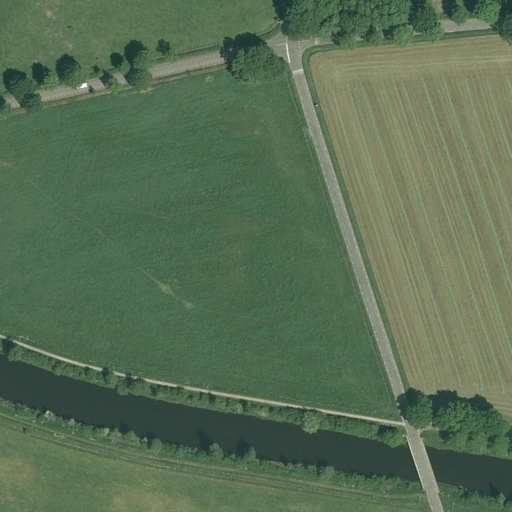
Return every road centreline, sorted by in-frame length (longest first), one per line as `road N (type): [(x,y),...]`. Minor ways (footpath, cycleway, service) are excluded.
road 1 (track): [(0,406),(145,450),(433,501)]
road 2 (tertiary): [(409,425),(291,42)]
road 3 (tertiary): [(0,105),(291,42)]
road 4 (unclassified): [(291,42),(511,21)]
